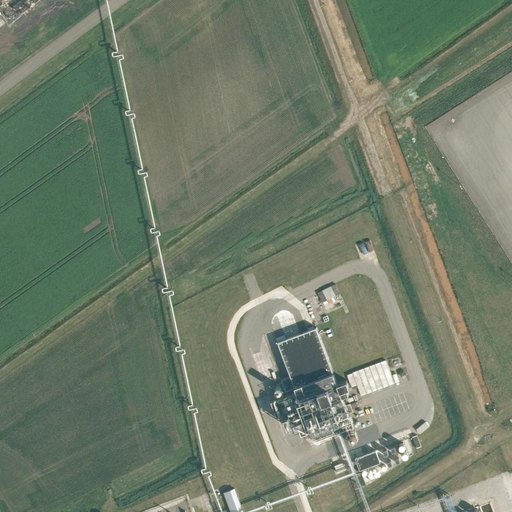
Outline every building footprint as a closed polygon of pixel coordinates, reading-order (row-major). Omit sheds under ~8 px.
[(0,0),(0,14),(9,26),(40,0),(0,0)] [(359,256),(371,251),(367,241),(355,245),(359,256)] [(315,291),(319,301),(337,294),(334,284),(315,291)] [(336,383),(328,362),(315,328),(277,342),(289,376),(280,379),(287,397),(273,402),(279,417),(302,409),(314,442),(352,428),(347,413),(351,411),(348,405),(344,406),(341,396),(345,394),(343,389),(347,388),(344,381),(336,383)] [(394,383),(386,361),(345,376),(350,387),(355,385),(359,396),(394,383)] [(243,511),(235,488),(225,492),(231,511),(243,511)]
